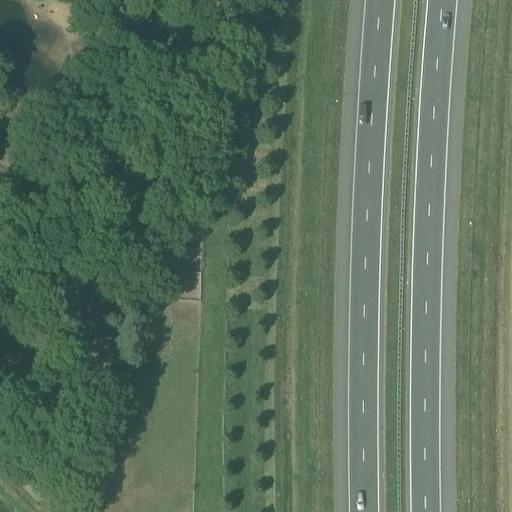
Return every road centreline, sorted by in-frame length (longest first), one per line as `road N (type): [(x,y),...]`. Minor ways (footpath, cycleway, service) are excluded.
road 1 (motorway): [(383,0),(361,250),(363,511)]
road 2 (motorway): [(429,511),(426,264),(446,0)]
